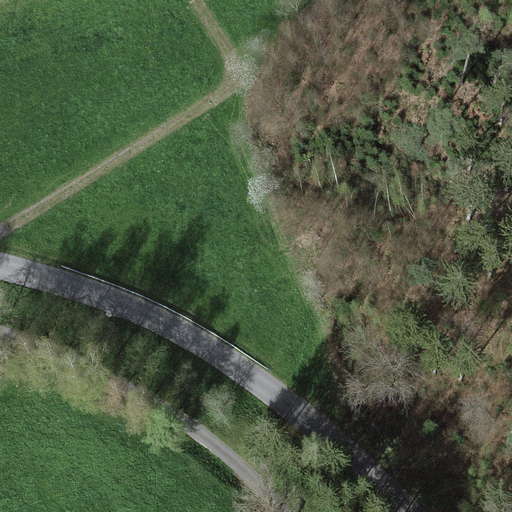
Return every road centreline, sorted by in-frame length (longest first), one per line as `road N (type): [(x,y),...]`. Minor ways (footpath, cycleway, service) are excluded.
road 1 (unclassified): [(0,267),(113,300),(240,364),(413,511)]
road 2 (track): [(0,233),(219,97),(235,67),(199,0)]
road 3 (unclassified): [(0,333),(172,409),(239,462),(283,511)]
